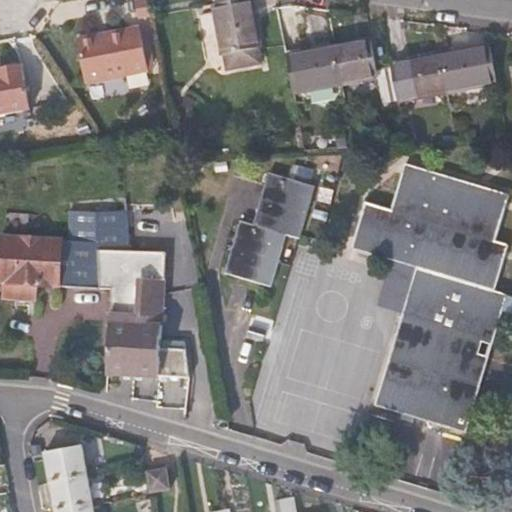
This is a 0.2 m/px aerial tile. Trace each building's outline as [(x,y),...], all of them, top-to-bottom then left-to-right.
[(262,48),(253,0),(249,1),(213,7),(223,56),(262,48)] [(148,76),(141,31),(77,42),(85,86),(148,76)] [(377,70),(370,40),(334,47),(342,86),(378,79),(384,106),(399,103),(392,67),(377,70)] [(497,84),(489,45),(438,55),(446,94),(497,84)] [(342,86),(334,47),(286,56),(294,96),(342,86)] [(446,94),(438,55),(405,62),(406,64),(392,67),(399,103),(446,94)] [(0,117),(31,113),(25,69),(4,71),(0,71),(0,117)] [(495,292),(509,247),(495,243),(509,197),(406,166),(392,212),(366,204),(352,249),(417,269),(394,347),(375,406),(465,434),(503,311),(507,296),(495,292)] [(300,239),(316,188),(269,174),(254,226),(242,222),(226,274),(271,287),(288,236),(300,239)] [(127,254),(130,215),(72,212),(70,242),(63,241),(61,289),(106,291),(108,252),(127,254)] [(0,285),(61,289),(63,241),(1,239),(0,257),(0,285)] [(159,381),(166,256),(127,254),(108,252),(106,291),(113,291),(108,378),(159,381)] [(503,311),(511,313),(511,297),(507,296),(503,311)] [(89,475),(84,449),(48,455),(53,482),(89,475)] [(172,492),(168,471),(148,474),(152,495),(172,492)] [(58,511),(94,505),(89,475),(53,482),(58,511)] [(297,511),(295,500),(286,502),(287,511),(297,511)] [(287,511),(286,502),(275,503),(276,511),(287,511)]
